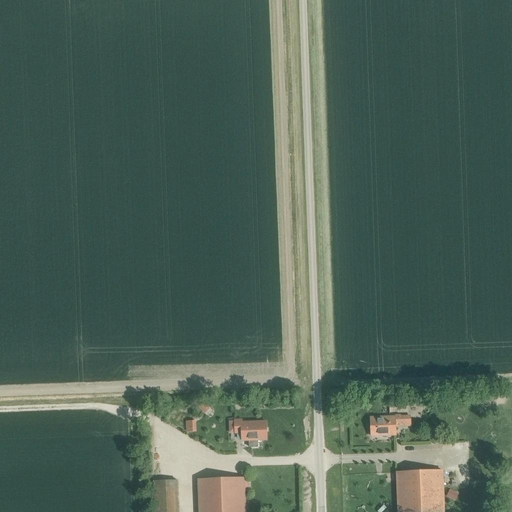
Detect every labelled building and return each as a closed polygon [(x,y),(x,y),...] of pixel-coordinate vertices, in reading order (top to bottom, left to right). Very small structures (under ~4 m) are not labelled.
[(371,436),(396,435),(395,417),(371,418),(371,436)] [(242,441),(266,440),(266,422),(242,422),(242,420),(234,420),(235,433),(241,433),(242,441)] [(397,511),(444,511),(442,471),(396,473),(397,511)] [(198,511),(245,511),(244,478),(198,480),(198,511)] [(154,511),(178,511),(178,481),(153,482),(154,511)]
